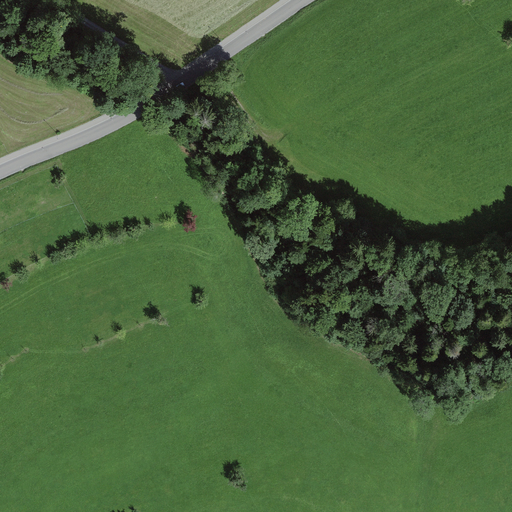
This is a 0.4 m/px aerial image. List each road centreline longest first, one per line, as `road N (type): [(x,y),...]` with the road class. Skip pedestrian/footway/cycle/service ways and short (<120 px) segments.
road 1 (unclassified): [(0,172),(134,112),(302,0)]
road 2 (track): [(180,84),(58,0)]
